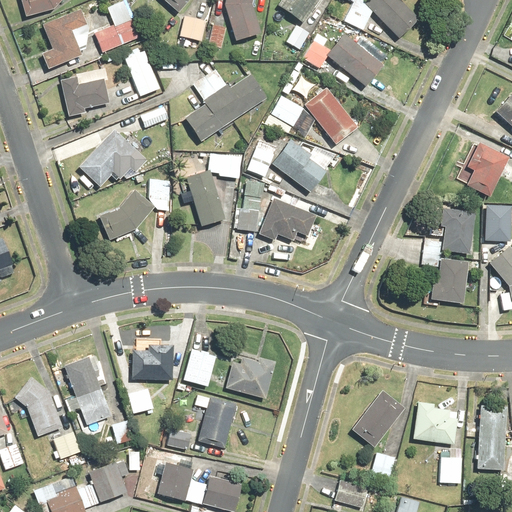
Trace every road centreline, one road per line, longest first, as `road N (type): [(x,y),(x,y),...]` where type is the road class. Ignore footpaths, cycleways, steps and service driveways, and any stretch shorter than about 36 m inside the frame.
road 1 (residential): [(485,0),(333,322)]
road 2 (tertiary): [(333,322),(269,295),(214,286),(140,289),(77,309)]
road 3 (residential): [(0,83),(77,309)]
road 4 (residential): [(282,511),(333,322)]
road 5 (tertiary): [(511,354),(461,353),(333,322)]
